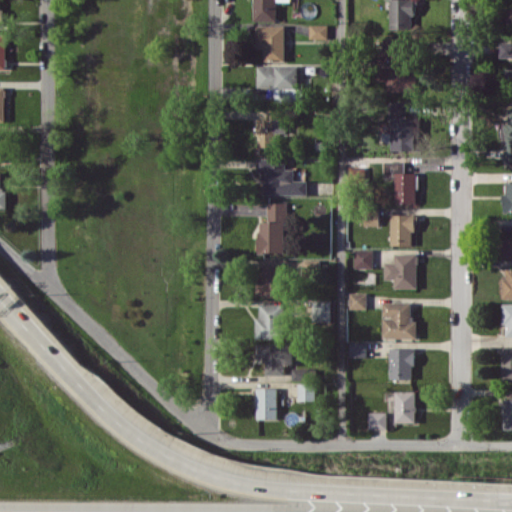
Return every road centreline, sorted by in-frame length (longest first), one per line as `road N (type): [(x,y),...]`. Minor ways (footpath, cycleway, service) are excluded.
road 1 (motorway): [(511,498),(267,487),(201,469),(119,423),(27,330)]
road 2 (residential): [(461,0),(459,444)]
road 3 (residential): [(210,432),(216,0)]
road 4 (residential): [(47,0),(46,284)]
